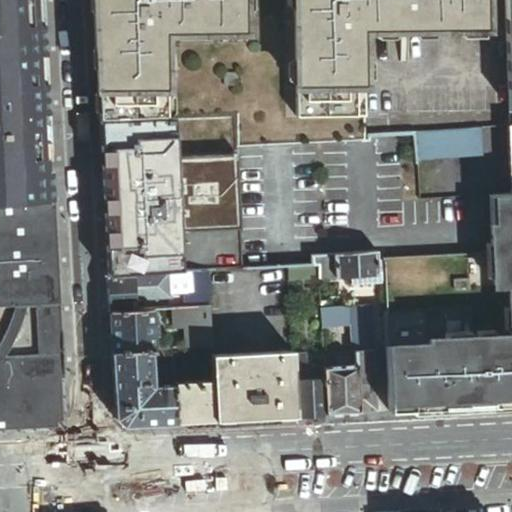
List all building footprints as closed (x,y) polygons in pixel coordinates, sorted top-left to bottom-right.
[(0,0),(0,207),(54,205),(43,0),(0,0)] [(166,32),(245,31),(244,0),(94,0),(101,120),(167,118),(166,32)] [(294,0),(296,115),(368,114),(367,31),(487,29),(486,0),(294,0)] [(241,230),(237,116),(175,118),(181,234),(241,230)] [(181,234),(175,118),(170,118),(167,118),(101,120),(109,278),(133,277),(168,275),(183,274),(181,234)] [(488,156),(487,129),(415,133),(417,159),(488,156)] [(511,194),(487,196),(489,254),(388,258),(383,262),(383,276),(384,285),(390,412),(511,405),(511,194)] [(0,428),(49,427),(48,420),(53,420),(53,416),(57,416),(57,411),(62,411),(61,383),(63,383),(54,205),(0,207),(0,428)] [(380,275),(379,255),(315,257),(315,267),(321,267),(321,274),(321,278),(352,277),(380,275)] [(321,274),(321,267),(315,267),(291,269),(292,279),(305,279),(305,275),(321,274)] [(186,296),(187,308),(211,307),(209,273),(195,274),(196,295),(186,296)] [(183,274),(168,275),(169,284),(170,297),(186,296),(196,295),(195,274),(183,274)] [(168,275),(133,277),(133,286),(138,285),(169,284),(168,275)] [(352,286),(384,285),(383,276),(380,275),(352,277),(352,286)] [(133,286),(133,277),(109,278),(111,311),(111,312),(129,311),(129,300),(134,300),(134,293),(133,286)] [(170,297),(169,284),(138,285),(139,293),(134,293),(134,300),(170,299),(170,297)] [(373,316),(372,306),(352,307),(353,316),(373,316)] [(212,325),(211,307),(187,308),(174,308),(175,327),(212,325)] [(323,308),(323,327),(353,326),(353,316),(352,307),(323,308)] [(155,309),(129,311),(111,312),(113,351),(150,350),(156,349),(156,337),(158,337),(158,326),(155,326),(155,309)] [(374,346),(373,316),(353,316),(353,326),(354,347),(361,346),(374,346)] [(375,368),(374,357),(361,357),(361,346),(354,347),(355,367),(357,367),(357,369),(375,368)] [(374,357),(374,346),(361,346),(361,357),(374,357)] [(174,360),(173,349),(156,349),(150,350),(151,361),(174,360)] [(151,361),(150,350),(113,351),(117,418),(124,426),(177,423),(175,385),(161,386),(157,390),(154,390),(151,388),(150,385),(152,382),(151,361)] [(295,372),(295,351),(214,356),(215,381),(217,421),(295,417),(293,372),(295,372)] [(325,369),(325,379),(327,415),(359,414),(357,369),(357,367),(355,367),(325,369)] [(359,414),(377,413),(375,368),(357,369),(359,414)] [(327,415),(325,379),(303,380),(296,380),(297,416),(327,415)] [(199,422),(217,421),(215,381),(197,382),(175,383),(175,385),(177,423),(199,422)] [(0,432),(66,429),(63,383),(61,383),(62,411),(57,411),(57,416),(53,416),(53,420),(48,420),(49,427),(0,428),(0,432)]
